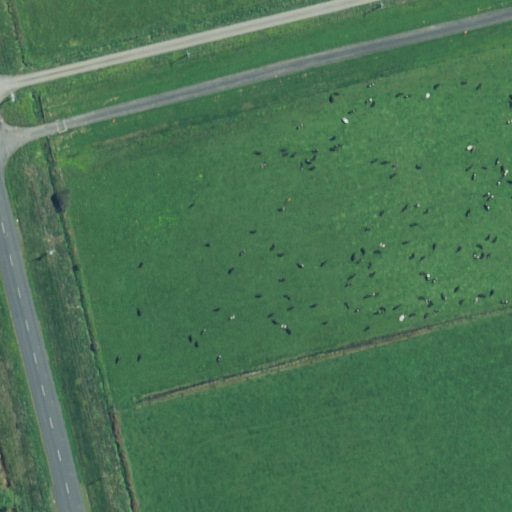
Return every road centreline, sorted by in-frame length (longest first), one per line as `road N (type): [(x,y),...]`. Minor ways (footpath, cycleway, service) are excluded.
road 1 (track): [(0,154),(511,19)]
road 2 (unclassified): [(0,213),(71,511)]
